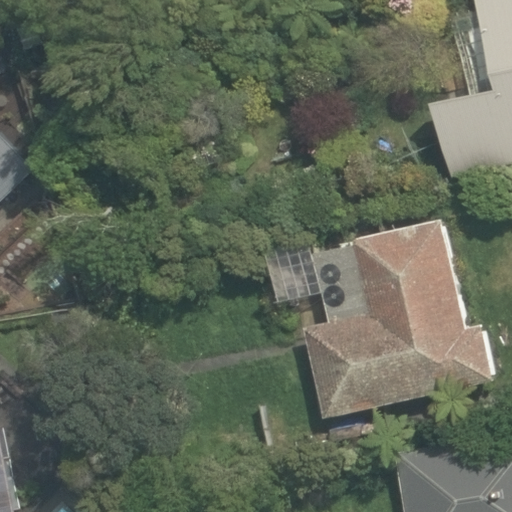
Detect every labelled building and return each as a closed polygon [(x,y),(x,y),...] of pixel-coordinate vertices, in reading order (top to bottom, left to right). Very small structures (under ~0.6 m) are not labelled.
[(448,105),(464,180),(511,169),(511,0),(490,0),(493,12),(463,19),(480,98),(448,105)] [(31,24),(34,50),(81,35),(73,11),(31,24)] [(0,203),(41,165),(1,123),(0,123),(0,203)] [(314,329),(334,420),(506,382),(494,327),(478,331),(454,222),(364,242),(380,315),(314,329)] [(511,511),(511,437),(409,455),(418,511),(511,511)]
